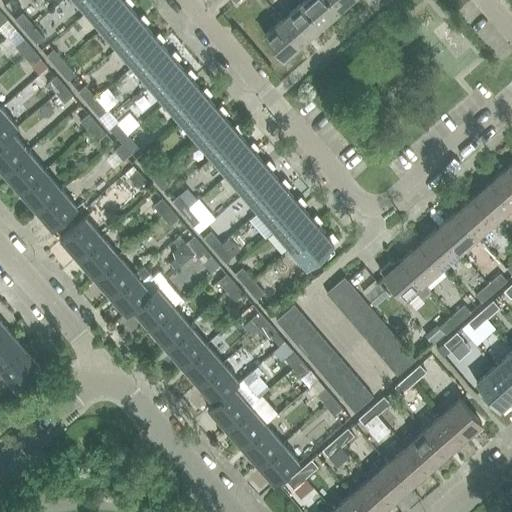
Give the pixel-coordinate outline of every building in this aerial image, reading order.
[(75,0),(86,11),(98,0),(75,0)] [(98,0),(86,11),(102,29),(127,8),(120,0),(98,0)] [(328,0),(303,0),(300,3),(320,26),(338,10),(328,0)] [(328,0),(338,10),(349,0),(328,0)] [(300,3),(282,19),(302,42),(320,26),(300,3)] [(102,29),(117,48),(142,26),(127,8),(102,29)] [(14,20),(25,33),(33,26),(22,14),(14,20)] [(302,42),(282,19),(263,35),(283,58),(302,42)] [(33,26),(25,33),(36,46),(44,39),(33,26)] [(117,48),(133,66),(158,44),(142,26),(117,48)] [(23,39),(15,46),(24,56),(33,48),(24,38),(23,39)] [(133,66),(149,84),(174,62),(158,44),(133,66)] [(33,48),(24,56),(32,66),(40,59),(41,58),(33,48)] [(46,57),(56,69),(64,63),(53,50),(46,57)] [(149,84),(165,102),(191,81),(174,62),(149,84)] [(64,63),(56,69),(67,82),(75,75),(64,63)] [(55,76),(47,83),(56,93),(65,85),(56,75),(55,76)] [(165,102),(180,120),(205,98),(191,81),(165,102)] [(65,85),(56,93),(64,103),(72,96),(73,95),(65,85)] [(85,85),(78,91),(89,104),(96,97),(85,85)] [(96,97),(89,104),(100,117),(107,110),(96,97)] [(180,120),(196,138),(221,116),(205,98),(180,120)] [(0,107),(0,140),(12,131),(12,132),(18,127),(1,107),(0,107)] [(87,115),(80,121),(89,131),(97,123),(89,113),(87,115)] [(196,138),(212,156),(237,134),(221,116),(196,138)] [(117,121),(109,128),(120,140),(128,134),(117,121)] [(97,123),(89,131),(97,141),(105,134),(106,133),(97,123)] [(0,168),(3,172),(28,149),(12,132),(12,131),(0,140),(0,168)] [(128,134),(120,140),(122,143),(131,153),(139,147),(128,134)] [(212,156),(228,174),(253,152),(237,134),(212,156)] [(117,148),(114,150),(123,160),(126,158),(130,154),(131,153),(122,143),(121,144),(117,148)] [(3,172),(19,191),(45,168),(28,149),(3,172)] [(228,174),(243,192),(269,170),(253,152),(228,174)] [(148,158),(140,164),(151,177),(159,170),(148,158)] [(511,163),(493,179),(511,200),(511,163)] [(19,191),(36,209),(61,187),(45,168),(19,191)] [(137,171),(129,177),(138,188),(146,181),(146,180),(138,170),(137,171)] [(159,170),(151,177),(163,190),(170,183),(159,170)] [(243,192),(259,210),(284,188),(269,170),(243,192)] [(511,200),(493,179),(475,195),(496,219),(511,205),(511,200)] [(61,187),(36,209),(53,229),(78,206),(61,187)] [(259,210),(275,228),(300,206),(284,188),(259,210)] [(179,194),(172,201),(183,213),(190,207),(179,194)] [(475,195),(457,210),(478,235),(496,219),(475,195)] [(161,198),(153,205),(162,215),(170,208),(162,198),(161,198)] [(275,228),(291,246),(316,224),(300,206),(275,228)] [(190,207),(183,213),(194,226),(201,220),(190,207)] [(170,208),(162,215),(170,225),(178,218),(179,217),(170,208)] [(457,210),(439,226),(460,251),(478,235),(457,210)] [(60,238),(77,257),(102,235),(85,216),(60,238)] [(316,224),(291,246),(307,265),(332,243),(316,224)] [(439,226),(421,242),(443,266),(460,251),(439,226)] [(211,230),(203,237),(215,250),(222,243),(211,230)] [(77,257),(94,276),(119,254),(102,235),(77,257)] [(194,236),(186,243),(194,253),(203,245),(194,235),(194,236)] [(184,241),(172,251),(174,257),(175,257),(181,264),(194,253),(186,243),(184,241)] [(421,242),(403,257),(424,282),(443,266),(421,242)] [(222,243),(215,250),(226,262),(233,256),(222,243)] [(203,245),(194,253),(203,263),(211,256),(212,255),(203,245)] [(94,276),(110,295),(135,273),(119,254),(94,276)] [(175,257),(170,262),(175,269),(181,264),(175,257)] [(390,261),(380,269),(384,274),(406,298),(415,290),(422,298),(431,290),(424,282),(403,257),(396,263),(394,261),(390,261)] [(135,273),(110,295),(127,313),(132,309),(152,291),(151,291),(157,286),(159,284),(150,273),(143,266),(135,273)] [(242,267),(235,273),(246,286),(253,280),(242,267)] [(227,273),(218,281),(227,291),(235,283),(227,273)] [(501,273),(488,284),(495,291),(507,280),(501,273)] [(325,293),(333,302),(351,286),(343,277),(325,293)] [(253,280),(246,286),(256,299),(264,292),(253,280)] [(235,283),(227,291),(235,301),(244,293),(235,283)] [(380,283),(365,296),(375,306),(389,294),(380,283)] [(495,291),(488,284),(476,295),(482,302),(495,291)] [(132,309),(149,327),(174,305),(157,286),(151,291),(152,291),(132,309)] [(333,302),(341,311),(359,295),(351,286),(333,302)] [(341,311),(349,320),(367,304),(359,295),(341,311)] [(493,303),(481,314),(488,321),(500,310),(493,303)] [(276,320),(284,329),(301,313),(293,304),(276,320)] [(349,320),(357,329),(375,313),(367,304),(349,320)] [(149,327),(165,346),(190,324),(174,305),(149,327)] [(464,305),(452,316),(458,324),(471,313),(464,305)] [(259,311),(251,319),(259,329),(268,321),(259,311)] [(284,329),(291,338),(309,323),(301,313),(284,329)] [(357,329),(365,338),(383,322),(375,313),(357,329)] [(488,321),(481,314),(469,324),(475,332),(488,321)] [(458,324),(452,316),(439,327),(445,335),(458,324)] [(0,336),(9,329),(0,317),(0,336)] [(268,321),(259,329),(268,339),(277,331),(268,321)] [(368,342),(373,347),(391,331),(383,322),(365,338),(368,342)] [(291,338),(299,347),(317,332),(309,323),(291,338)] [(165,346),(182,365),(206,343),(190,324),(165,346)] [(0,336),(0,368),(1,369),(26,347),(9,329),(0,336)] [(373,347),(381,356),(399,340),(391,331),(373,347)] [(299,347),(307,356),(325,341),(317,332),(299,347)] [(458,334),(445,345),(452,352),(465,341),(458,334)] [(381,356),(389,365),(406,349),(399,340),(381,356)] [(307,356),(315,365),(333,350),(325,341),(307,356)] [(182,365),(198,383),(223,361),(206,343),(182,365)] [(26,347),(1,369),(18,389),(43,366),(26,347)] [(406,349),(389,365),(397,374),(414,358),(406,349)] [(293,350),(284,357),(293,367),(301,360),(293,350)] [(315,365),(323,374),(341,359),(333,350),(315,365)] [(511,353),(498,367),(511,383),(511,353)] [(323,374),(331,383),(349,368),(341,359),(323,374)] [(301,360),(293,367),(301,377),(310,370),(301,360)] [(198,383),(215,402),(235,385),(240,381),(223,361),(198,383)] [(421,367),(408,378),(415,385),(427,374),(421,367)] [(511,397),(511,383),(498,367),(479,383),(501,408),(511,397)] [(331,383),(339,393),(357,377),(349,368),(331,383)] [(278,369),(271,374),(276,381),(283,375),(278,369)] [(310,370),(301,377),(309,386),(318,379),(310,370)] [(339,393),(347,402),(365,386),(357,377),(339,393)] [(415,385),(408,378),(395,389),(402,396),(415,385)] [(208,407),(225,425),(250,403),(235,385),(215,402),(208,407)] [(365,386),(347,402),(355,411),(373,395),(365,386)] [(325,388),(317,395),(325,405),(334,398),(325,388)] [(334,398),(325,405),(334,415),(343,408),(334,398)] [(385,398),(373,409),(379,416),(391,406),(385,398)] [(461,398),(443,415),(464,439),(483,423),(461,398)] [(225,425),(241,444),(266,422),(250,403),(225,425)] [(379,416),(373,409),(360,419),(367,427),(379,416)] [(427,416),(418,425),(424,431),(425,430),(446,455),(464,439),(443,415),(433,423),(427,416)] [(241,444),(257,462),(282,440),(266,422),(241,444)] [(349,430),(336,441),(343,448),(355,437),(349,430)] [(409,432),(400,440),(406,447),(407,446),(428,471),(446,455),(425,430),(424,431),(415,439),(409,432)] [(282,440),(257,462),(275,483),(300,461),(282,440)] [(343,448),(336,441),(324,452),(330,459),(343,448)] [(406,447),(389,462),(411,487),(428,471),(407,446),(406,447)] [(312,462),(300,472),(306,480),(319,469),(312,462)] [(373,464),(364,472),(370,479),(371,478),(393,502),(411,487),(389,462),(379,470),(373,464)] [(306,480),(300,472),(287,483),(294,491),(306,480)] [(371,478),(353,493),(369,511),(381,511),(393,502),(371,478)] [(369,511),(353,493),(335,509),(337,511),(369,511)]
